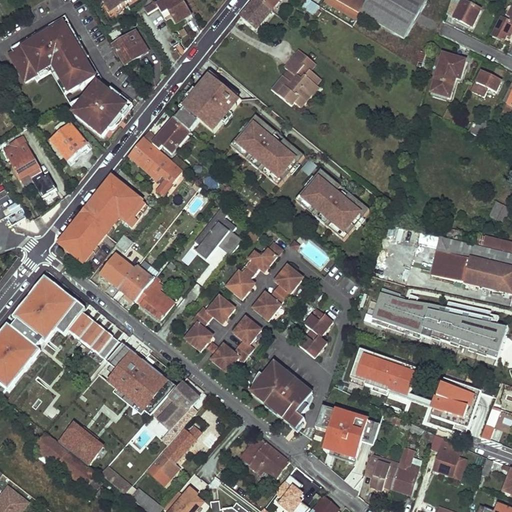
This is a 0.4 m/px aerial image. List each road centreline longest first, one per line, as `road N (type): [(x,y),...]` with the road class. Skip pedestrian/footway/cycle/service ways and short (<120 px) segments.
road 1 (residential): [(365,511),(41,245)]
road 2 (residential): [(240,0),(41,245)]
road 3 (unknown): [(0,48),(67,13),(110,84),(152,108)]
road 4 (unknown): [(326,377),(343,311),(295,262),(283,264),(246,306)]
road 5 (unknown): [(511,304),(392,270)]
